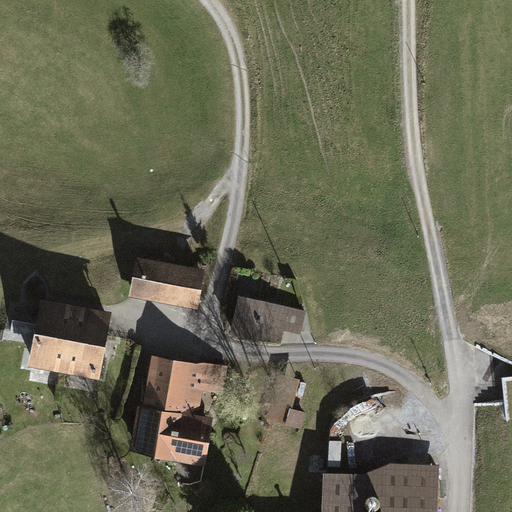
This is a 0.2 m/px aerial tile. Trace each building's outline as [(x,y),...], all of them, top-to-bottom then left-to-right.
[(205,270),(137,256),(129,295),(197,309),(205,270)] [(306,310),(238,295),(229,333),(281,344),(284,331),(301,335),(306,310)] [(112,310),(40,298),(29,363),(101,376),(112,310)] [(206,363),(151,354),(142,404),(137,403),(129,451),(203,464),(211,416),(197,413),(201,389),(206,363)] [(227,367),(206,363),(201,389),(222,393),(227,367)] [(291,407),(299,377),(278,372),(266,418),(284,423),(289,407),(291,407)] [(291,407),(289,407),(284,423),(301,428),(306,412),(291,407)] [(365,474),(323,472),(321,511),(437,511),(440,463),(393,460),(365,474)]
